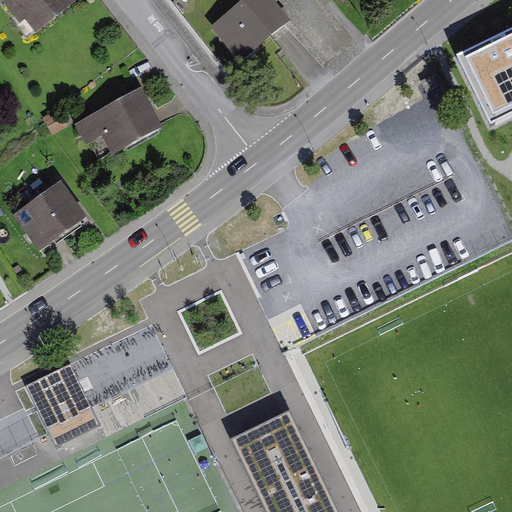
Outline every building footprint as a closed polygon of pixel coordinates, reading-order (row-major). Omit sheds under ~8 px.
[(74,0),(10,0),(8,2),(35,39),(80,8),(74,0)] [(253,0),(216,30),(245,67),(296,27),(280,7),(289,0),(253,0)] [(511,35),(482,49),(511,111),(511,110),(511,35)] [(145,91),(82,127),(92,145),(103,139),(115,161),(168,131),(145,91)] [(48,119),(58,136),(79,125),(70,107),(48,119)] [(64,186),(14,221),(41,259),(91,224),(64,186)] [(271,289),(249,244),(191,271),(213,317),(271,289)] [(188,391),(154,322),(26,384),(51,435),(138,392),(148,411),(188,391)]
